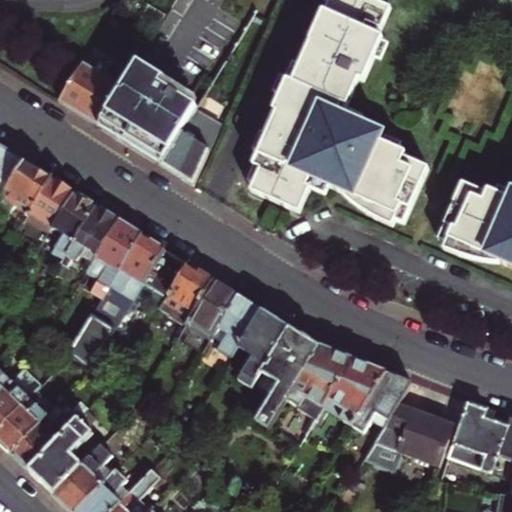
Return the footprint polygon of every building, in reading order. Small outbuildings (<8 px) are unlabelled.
[(405,224),(429,169),(402,158),(404,154),(396,151),(397,150),(379,142),(381,136),(383,133),(360,123),(337,112),(340,104),(346,106),(358,78),(364,81),(375,56),(382,40),(383,37),(379,35),(391,7),(375,0),(329,0),(329,1),(325,11),(322,9),(308,40),(310,41),(292,82),(286,79),(279,95),(273,108),(277,110),(259,150),(253,164),(254,164),(260,167),(254,182),(250,190),(297,211),(301,202),(337,212),(394,227),(398,220),(405,224)] [(286,79),(292,82),(310,41),(308,40),(304,39),(286,79)] [(387,42),(382,40),(375,56),(379,58),(387,42)] [(133,148),(162,165),(195,111),(197,108),(159,85),(163,79),(137,62),(121,88),(98,126),(133,148)] [(83,65),(60,102),(77,113),(98,126),(121,88),(83,65)] [(286,79),(280,76),(273,92),(279,95),(286,79)] [(345,108),(346,106),(340,104),(337,112),(360,123),(363,116),(345,108)] [(259,150),(277,110),(273,108),(270,107),(252,147),(259,150)] [(195,111),(162,165),(181,178),(194,186),(221,127),(195,111)] [(399,144),(381,136),(379,142),(397,150),(399,144)] [(0,201),(25,163),(8,153),(0,147),(0,201)] [(35,170),(25,163),(0,201),(0,230),(1,232),(10,218),(23,226),(26,220),(52,180),(35,170)] [(260,167),(254,164),(247,179),(254,182),(260,167)] [(63,187),(52,180),(26,220),(49,234),(74,194),(63,187)] [(486,195),(461,184),(437,237),(449,244),(446,250),(482,273),(511,290),(511,190),(511,193),(508,200),(494,194),(487,191),(486,195)] [(497,187),(494,194),(508,200),(511,193),(497,187)] [(64,260),(97,208),(83,200),(74,194),(49,234),(61,242),(54,254),(64,260)] [(108,215),(97,208),(64,260),(75,267),(82,255),(93,261),(118,222),(108,215)] [(108,290),(142,236),(128,228),(118,222),(93,261),(88,269),(100,277),(90,293),(101,300),(108,290)] [(152,243),(142,236),(108,290),(113,294),(116,289),(123,293),(133,277),(144,284),(165,250),(152,243)] [(165,297),(186,263),(174,256),(165,250),(144,284),(165,297)] [(185,325),(213,280),(196,269),(186,263),(165,297),(158,309),(185,325)] [(218,328),(238,296),(225,287),(213,280),(185,325),(210,341),(218,328)] [(108,290),(101,300),(92,314),(98,318),(113,294),(108,290)] [(248,302),(238,296),(218,328),(229,335),(220,349),(233,358),(238,349),(262,310),(248,302)] [(262,372),(290,327),(273,317),(262,310),(238,349),(252,358),(238,380),(252,389),(257,381),(262,372)] [(98,318),(92,314),(67,353),(72,357),(89,371),(115,329),(98,318)] [(284,403),(319,346),(300,334),(290,327),(262,372),(280,383),(274,392),(257,420),(268,428),(284,403)] [(320,411),(353,359),(335,352),(319,346),(284,403),(314,421),(320,411)] [(352,427),(385,373),(365,365),(353,359),(320,411),(350,430),(352,427)] [(0,397),(13,384),(0,371),(0,397)] [(257,381),(274,392),(280,383),(262,372),(257,381)] [(398,405),(411,384),(395,377),(385,373),(352,427),(364,434),(377,414),(388,420),(398,405)] [(0,432),(30,401),(13,384),(0,397),(0,432)] [(48,418),(30,401),(0,432),(0,444),(3,448),(12,457),(39,428),(48,418)] [(472,404),(454,460),(511,480),(511,423),(511,427),(488,419),(491,411),(481,407),(472,404)] [(398,454),(414,410),(406,408),(398,405),(388,420),(362,462),(390,473),(398,454)] [(414,410),(398,454),(446,471),(461,428),(440,420),(429,416),(414,410)] [(55,411),(48,418),(39,428),(46,435),(62,418),(55,411)] [(46,435),(39,428),(12,457),(21,465),(30,473),(77,424),(80,421),(73,414),(66,422),(62,418),(46,435)] [(89,435),(77,424),(30,473),(42,485),(55,498),(82,469),(68,456),(89,435)] [(65,507),(70,511),(78,511),(111,478),(103,470),(114,459),(103,448),(82,469),(55,498),(65,507)] [(159,465),(121,506),(115,511),(130,511),(168,473),(159,465)] [(111,478),(78,511),(115,511),(121,506),(112,498),(127,483),(116,472),(111,478)] [(511,511),(511,496),(500,494),(496,511),(511,511)]
